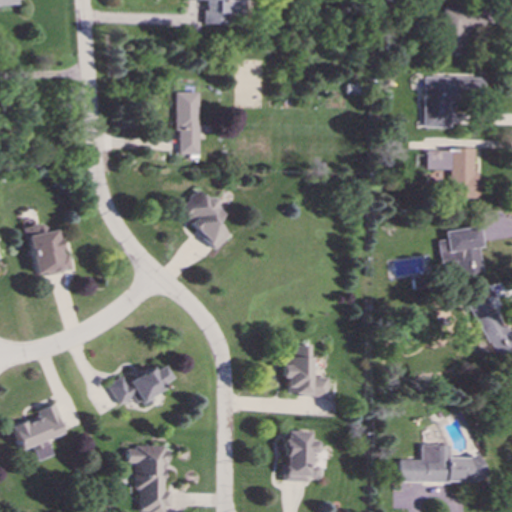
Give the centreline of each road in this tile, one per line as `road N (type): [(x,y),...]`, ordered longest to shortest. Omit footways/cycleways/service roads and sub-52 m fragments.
road 1 (residential): [(222,511),(220,361),(204,324),(130,248),(102,200),(83,0)]
road 2 (residential): [(155,276),(83,333),(0,355)]
